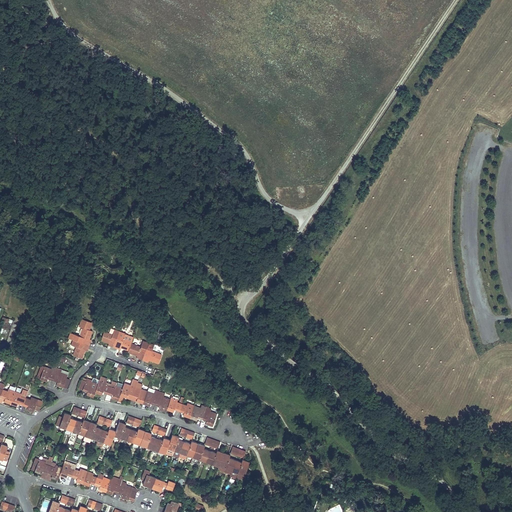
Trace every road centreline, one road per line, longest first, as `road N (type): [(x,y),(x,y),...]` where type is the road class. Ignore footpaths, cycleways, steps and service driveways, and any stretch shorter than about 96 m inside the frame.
road 1 (track): [(468,511),(437,474),(382,444),(315,374),(252,329),(237,295),(211,267),(68,196),(0,189)]
road 2 (track): [(455,0),(243,307)]
road 3 (track): [(313,212),(278,204),(234,138),(47,0)]
road 4 (residential): [(69,396),(219,435)]
road 5 (residential): [(12,474),(133,510)]
